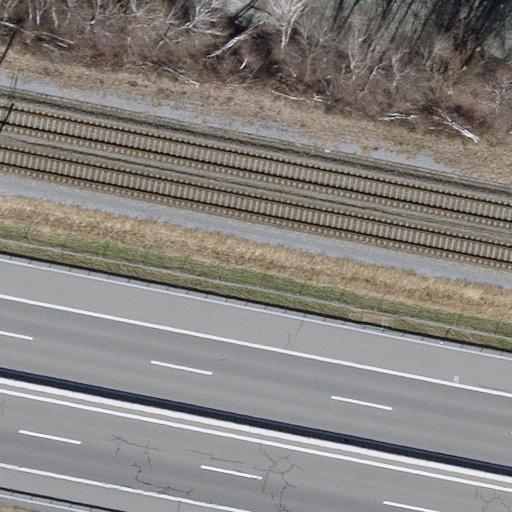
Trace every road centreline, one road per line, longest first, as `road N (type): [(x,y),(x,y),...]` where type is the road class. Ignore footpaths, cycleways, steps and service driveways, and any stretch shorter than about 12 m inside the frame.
road 1 (motorway): [(511,430),(0,330)]
road 2 (motorway): [(0,429),(424,511)]
